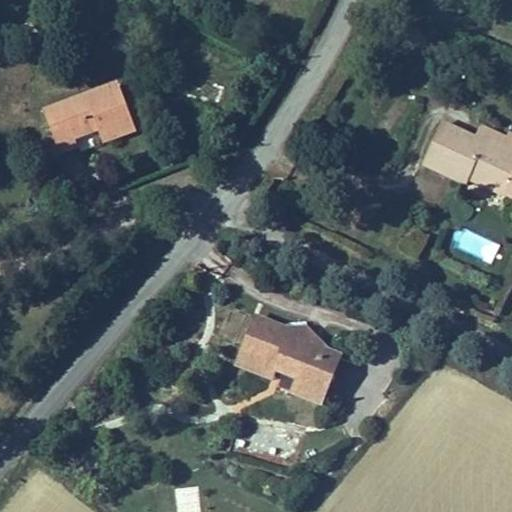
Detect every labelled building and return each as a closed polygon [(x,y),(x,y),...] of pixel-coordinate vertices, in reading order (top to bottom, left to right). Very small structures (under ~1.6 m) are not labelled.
[(58,157),(78,150),(76,142),(98,134),(101,141),(102,146),(137,133),(118,83),(56,106),(62,122),(47,128),(58,157)] [(56,106),(41,112),(47,128),(62,122),(56,106)] [(511,134),(508,133),(505,138),(499,152),(470,137),(438,121),(416,163),(464,187),(468,179),(511,201),(511,134)] [(505,138),(477,124),(470,137),(499,152),(505,138)] [(76,142),(78,150),(101,141),(98,134),(76,142)] [(234,361),(267,374),(271,364),(281,368),(278,378),(295,384),(293,389),(326,401),(334,380),(322,375),(330,356),(280,337),(284,327),(251,315),(234,361)] [(303,327),(284,327),(280,337),(330,356),(303,327)] [(342,360),(330,356),(322,375),(334,380),(342,360)] [(267,374),(234,361),(229,372),(263,385),(267,374)] [(271,364),(267,374),(278,378),(281,368),(271,364)] [(322,413),(326,401),(293,389),(289,400),(322,413)]
